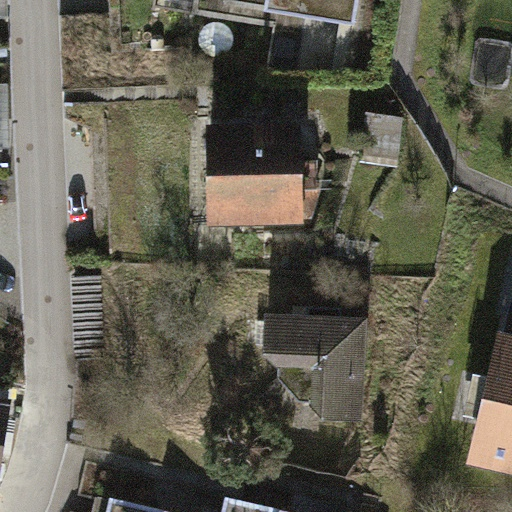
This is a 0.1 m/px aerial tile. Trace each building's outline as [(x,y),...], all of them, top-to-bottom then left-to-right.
[(165,0),(165,5),(361,28),(365,0),(165,0)] [(307,127),(216,130),(218,220),(309,218),(307,127)] [(212,316),(174,313),(168,398),(294,441),(374,446),(379,323),(330,321),(273,318),(212,316)] [(511,469),(511,334),(482,464),(511,469)] [(15,405),(0,403),(0,494),(4,495),(15,405)] [(137,496),(115,490),(109,511),(303,511),(255,500),(224,492),(218,511),(198,511),(191,510),(137,496)]
